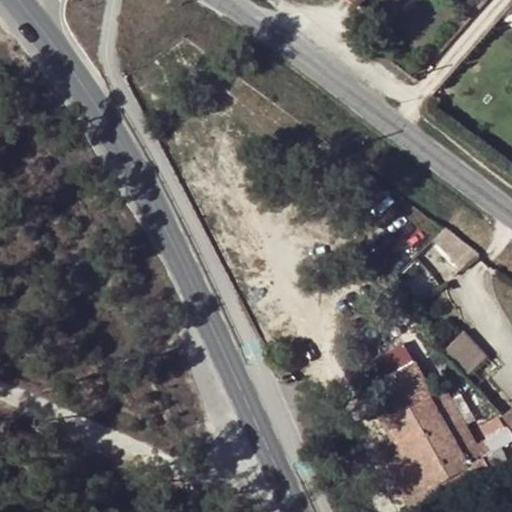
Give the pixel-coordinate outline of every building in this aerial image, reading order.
[(443,229),(432,240),(459,271),(477,254),(443,229)] [(462,331),(442,347),(447,353),(464,372),(485,356),(462,331)] [(475,445),(444,388),(432,395),(414,362),(383,378),(396,401),(375,412),(395,446),(379,454),(410,511),(451,511),(498,486),(496,483),(487,466),(505,457),(499,447),(482,457),(475,445)] [(475,445),(482,457),(499,447),(511,439),(511,435),(505,427),(475,445)] [(511,469),(505,457),(487,466),(496,483),(511,474),(511,469)]
